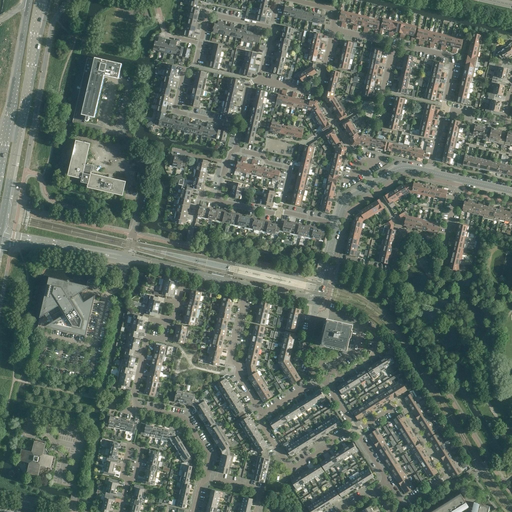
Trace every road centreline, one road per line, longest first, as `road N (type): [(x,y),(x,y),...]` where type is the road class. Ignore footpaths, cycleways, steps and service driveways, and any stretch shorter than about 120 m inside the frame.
road 1 (residential): [(262,415),(231,362),(244,298),(182,283),(163,336),(146,335),(133,399)]
road 2 (secondary): [(0,236),(35,29)]
road 3 (residential): [(401,505),(447,477),(400,403),(356,430)]
road 4 (secondary): [(30,0),(0,161)]
road 5 (unclassified): [(128,257),(147,171),(118,126)]
road 6 (residential): [(353,425),(289,469),(262,415)]
road 7 (residential): [(235,123),(177,111),(183,72),(194,66),(200,42)]
road 8 (unclassified): [(128,257),(0,237)]
road 9 (residential): [(326,373),(339,375),(374,354),(377,335),(329,309)]
